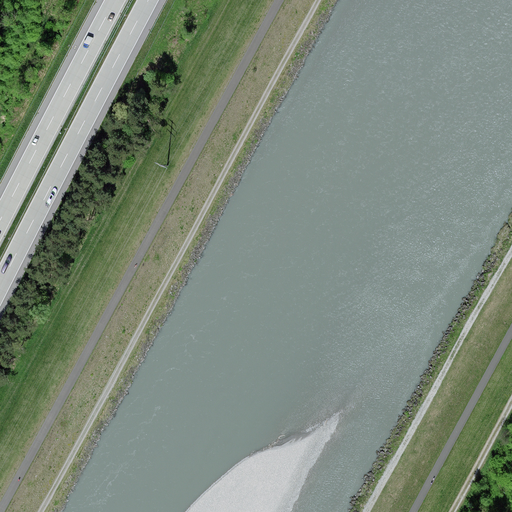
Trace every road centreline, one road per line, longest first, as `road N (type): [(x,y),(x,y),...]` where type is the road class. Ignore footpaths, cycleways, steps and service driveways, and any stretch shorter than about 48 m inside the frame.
road 1 (track): [(318,0),(44,511)]
road 2 (track): [(277,0),(0,508)]
road 3 (motorway): [(0,289),(149,0)]
road 4 (track): [(511,257),(369,511)]
road 5 (motorway): [(115,0),(0,224)]
road 6 (track): [(410,511),(511,326)]
